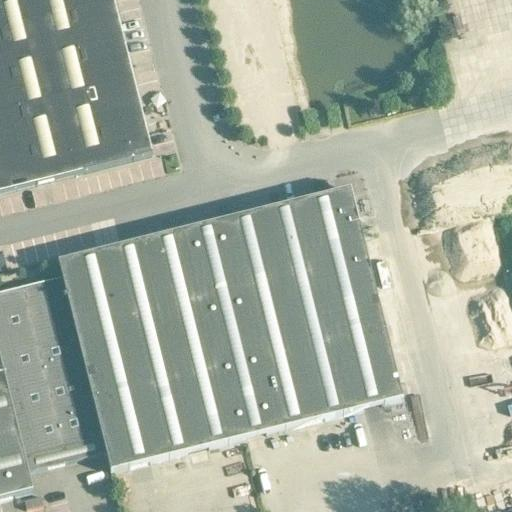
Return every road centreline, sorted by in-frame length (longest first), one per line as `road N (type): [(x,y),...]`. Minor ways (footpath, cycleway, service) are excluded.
road 1 (unknown): [(251,511),(439,466),(511,458)]
road 2 (unclassified): [(168,0),(214,188)]
road 3 (unknown): [(371,150),(511,85)]
